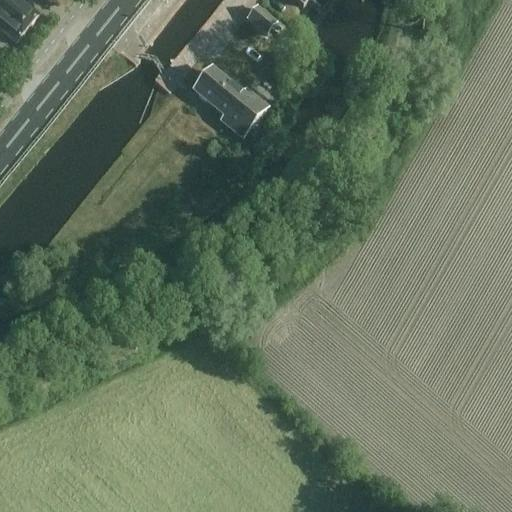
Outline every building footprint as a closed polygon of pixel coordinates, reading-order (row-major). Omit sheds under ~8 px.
[(0,33),(16,47),(38,20),(19,4),(22,0),(7,0),(1,8),(0,7),(0,33)] [(290,0),(302,10),(310,0),(290,0)] [(247,23),(266,38),(275,26),(257,11),(247,23)] [(264,74),(287,92),(294,83),(272,64),(264,74)] [(243,100),(212,75),(195,96),(225,121),(222,125),(243,142),(266,113),(246,96),(243,100)] [(257,81),(250,90),(263,100),(270,91),(257,81)] [(213,191),(205,199),(212,205),(220,198),(213,191)]
